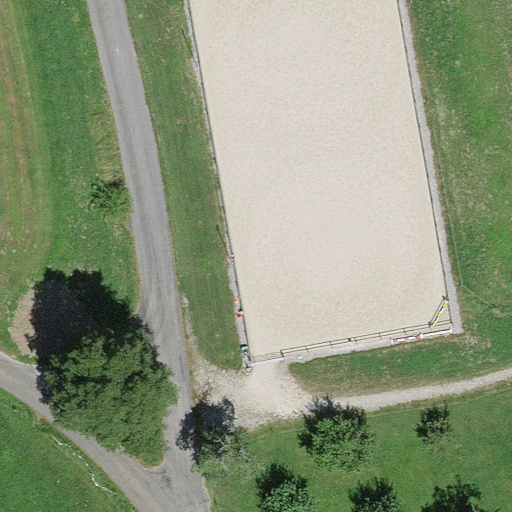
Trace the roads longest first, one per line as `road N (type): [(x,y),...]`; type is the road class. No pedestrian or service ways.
road 1 (track): [(97,0),(176,387),(170,482)]
road 2 (unclassified): [(170,482),(0,371)]
